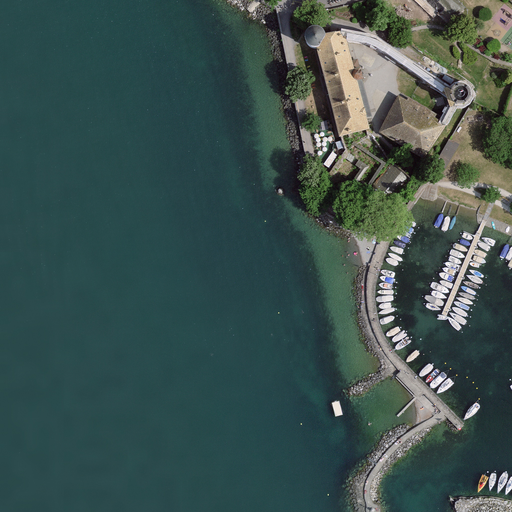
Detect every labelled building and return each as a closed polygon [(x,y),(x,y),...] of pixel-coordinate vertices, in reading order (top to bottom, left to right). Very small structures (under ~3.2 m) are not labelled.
[(343,134),(371,126),(354,57),(348,35),(341,35),(338,29),(322,32),(317,25),(308,24),(301,29),(300,38),(308,44),(319,45),(343,134)] [(384,38),(347,27),(349,32),(380,40),(402,57),(405,60),(453,104),(446,117),(424,156),(428,154),(459,103),(468,104),(473,96),(470,88),(461,86),(455,91),(436,73),(399,48),(384,38)] [(446,117),(397,92),(377,130),(424,156),(446,117)] [(434,172),(444,176),(453,156),(444,151),(434,172)] [(401,370),(395,376),(416,397),(422,391),(401,370)]
